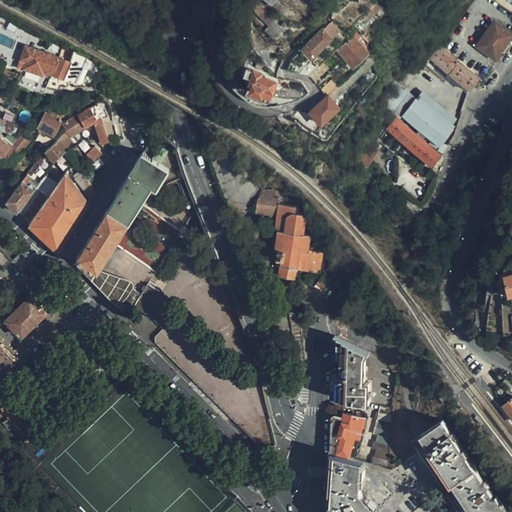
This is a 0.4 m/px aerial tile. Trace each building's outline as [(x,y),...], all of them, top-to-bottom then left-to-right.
[(213,0),(211,21),(212,21),(222,21),(224,0),(213,0)] [(284,28),(267,10),(262,15),(279,33),(284,28)] [(311,55),(340,29),(332,20),(303,48),(311,55)] [(491,26),(480,42),(477,46),(495,58),(511,34),(494,22),(491,26)] [(476,39),(480,42),(491,26),(487,23),(476,39)] [(360,35),(359,33),(356,30),(351,35),(352,37),(337,50),(350,63),(322,89),(326,94),(327,95),(342,82),(370,55),(364,49),(366,47),(359,41),(358,42),(355,39),(360,35)] [(52,74),(59,57),(26,45),(22,54),(28,56),(25,67),(43,73),(44,71),(52,74)] [(477,75),(438,45),(429,55),(463,81),(469,86),(477,75)] [(80,64),(82,56),(74,51),(72,54),(70,60),(63,77),(72,80),(76,81),(84,66),(80,64)] [(275,61),(260,56),(258,61),(273,66),(275,61)] [(63,77),(70,60),(67,59),(66,60),(59,57),(52,74),(63,77)] [(299,72),(310,74),(319,65),(309,63),(299,72)] [(255,85),(254,89),(263,93),(269,95),(275,80),(260,73),(261,71),(245,65),(243,72),(254,76),(251,84),(255,85)] [(400,78),(395,74),(376,101),(389,113),(404,93),(394,86),(400,78)] [(263,93),(254,89),(250,96),(260,100),(263,93)] [(401,118),(403,120),(418,101),(406,90),(404,93),(389,113),(395,118),(396,118),(400,121),(401,118)] [(418,101),(450,126),(456,118),(425,93),(418,101)] [(326,94),(316,104),(310,110),(321,120),(337,105),(327,95),(326,94)] [(438,148),(453,129),(450,126),(418,101),(403,120),(438,148)] [(52,134),(64,115),(49,106),(47,111),(45,110),(37,126),(52,134)] [(78,114),(84,127),(95,122),(101,143),(109,140),(101,116),(98,119),(90,106),(78,114)] [(70,135),(84,127),(78,114),(63,122),(62,123),(66,131),(70,135)] [(110,115),(104,116),(108,131),(113,130),(110,115)] [(440,153),(400,121),(396,118),(395,118),(386,129),(431,164),(440,153)] [(0,130),(17,133),(18,124),(0,119),(0,130)] [(72,137),(70,135),(66,131),(45,150),(53,159),(63,150),(61,147),(72,137)] [(10,146),(0,156),(5,161),(13,151),(19,155),(31,141),(23,134),(20,134),(10,146)] [(0,156),(10,146),(0,136),(0,156)] [(82,139),(77,143),(83,151),(88,145),(82,139)] [(365,166),(377,149),(364,140),(351,158),(365,166)] [(94,155),(100,149),(96,144),(91,148),(88,145),(83,151),(89,157),(92,153),(94,155)] [(196,209),(186,186),(124,284),(95,265),(148,182),(155,186),(167,167),(143,150),(115,193),(116,194),(76,255),(76,259),(77,264),(125,313),(135,304),(145,312),(160,291),(148,282),(196,209)] [(35,161),(6,199),(18,211),(35,187),(27,181),(46,155),(43,151),(35,161)] [(511,192),(511,190),(511,172),(507,170),(503,178),(496,192),(506,190),(511,192)] [(76,177),(91,198),(97,189),(83,171),(76,177)] [(47,197),(29,223),(58,250),(89,202),(64,172),(47,197)] [(506,190),(496,192),(508,198),(511,192),(506,190)] [(39,191),(23,217),(29,223),(47,197),(39,191)] [(279,262),(278,274),(295,277),(297,266),(319,271),(322,251),(308,248),(310,234),(314,232),(307,218),(305,219),(304,215),(301,214),(302,209),(280,204),(280,197),(276,197),(277,193),(265,191),(258,201),(257,212),(277,215),(275,228),(277,229),(275,250),(276,262),(279,262)] [(30,295),(24,301),(42,317),(47,312),(37,302),(30,295)] [(42,317),(24,301),(6,320),(23,337),(42,317)] [(368,351),(335,336),(333,398),(368,402),(371,382),(365,381),(366,355),(368,351)] [(0,370),(13,360),(0,345),(0,370)] [(511,397),(502,405),(511,418),(511,397)] [(37,430),(15,400),(1,410),(25,440),(37,430)] [(389,468),(393,407),(380,404),(375,419),(379,421),(375,433),(377,434),(373,448),(376,449),(372,463),(389,468)] [(337,453),(349,457),(354,438),(359,440),(364,416),(346,412),(345,417),(333,414),(332,452),(337,453)] [(479,414),(476,417),(480,423),(484,420),(479,414)] [(507,511),(496,495),(494,496),(443,419),(411,440),(458,511),(507,511)] [(361,491),(364,461),(349,457),(337,453),(333,503),(335,503),(337,511),(369,511),(375,507),(361,491)] [(430,511),(422,503),(412,511),(430,511)]
